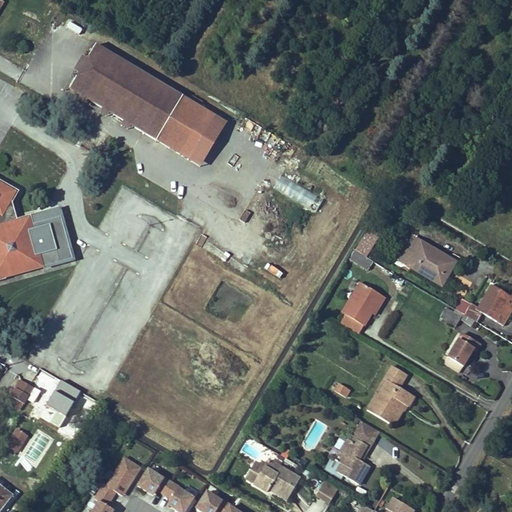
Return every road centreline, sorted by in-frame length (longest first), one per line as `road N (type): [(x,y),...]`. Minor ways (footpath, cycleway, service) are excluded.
road 1 (unclassified): [(511,386),(440,511)]
road 2 (unknown): [(493,418),(373,345)]
